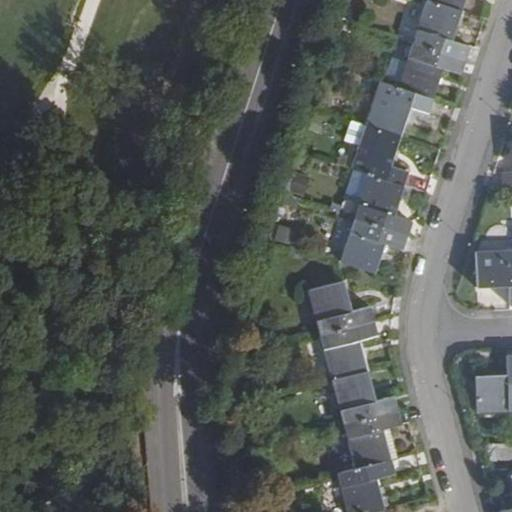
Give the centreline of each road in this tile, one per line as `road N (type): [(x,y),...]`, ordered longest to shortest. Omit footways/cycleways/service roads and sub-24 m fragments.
road 1 (primary): [(185,511),(181,321),(282,0)]
road 2 (residential): [(423,335),(434,267),(511,33)]
road 3 (track): [(0,169),(60,75),(93,0)]
road 4 (residential): [(465,511),(423,335)]
